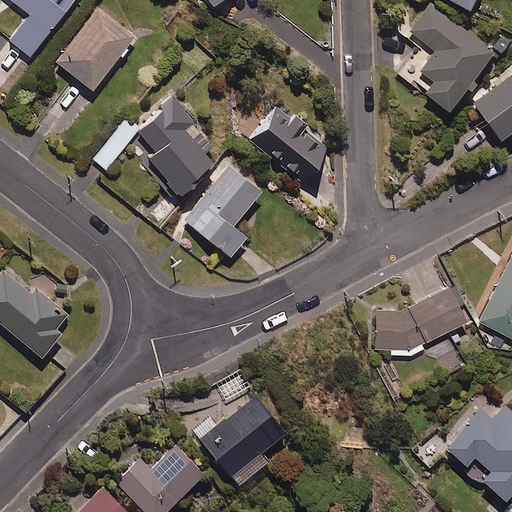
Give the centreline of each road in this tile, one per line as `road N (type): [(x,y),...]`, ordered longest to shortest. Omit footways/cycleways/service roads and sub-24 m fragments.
road 1 (residential): [(362,254),(229,323),(126,341)]
road 2 (residential): [(356,0),(362,254)]
road 3 (residential): [(126,341),(131,294),(119,264),(0,164)]
road 4 (residential): [(0,483),(126,341)]
road 5 (residential): [(511,176),(362,254)]
